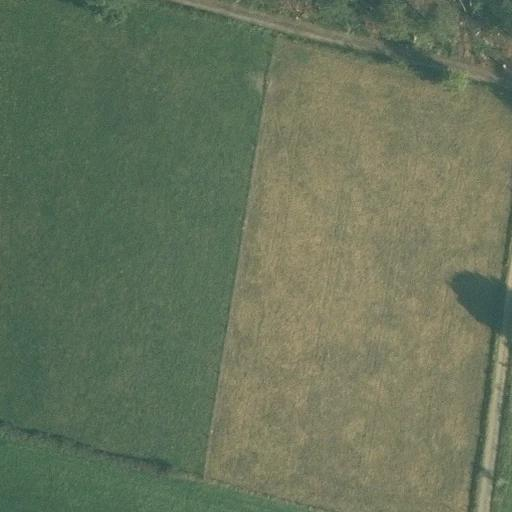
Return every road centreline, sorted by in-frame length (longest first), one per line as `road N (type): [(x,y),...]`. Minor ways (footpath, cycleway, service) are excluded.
road 1 (track): [(182,0),(511,89)]
road 2 (track): [(486,511),(511,328)]
